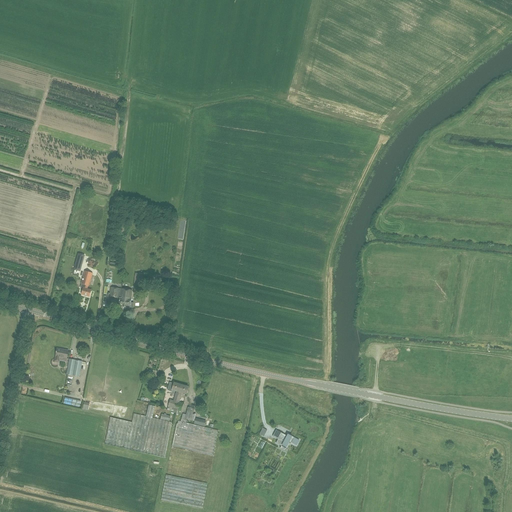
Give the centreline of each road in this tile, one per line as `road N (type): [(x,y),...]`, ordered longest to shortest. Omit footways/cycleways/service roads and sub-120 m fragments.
road 1 (tertiary): [(511,419),(229,366),(27,309)]
road 2 (unclassified): [(0,441),(27,309)]
